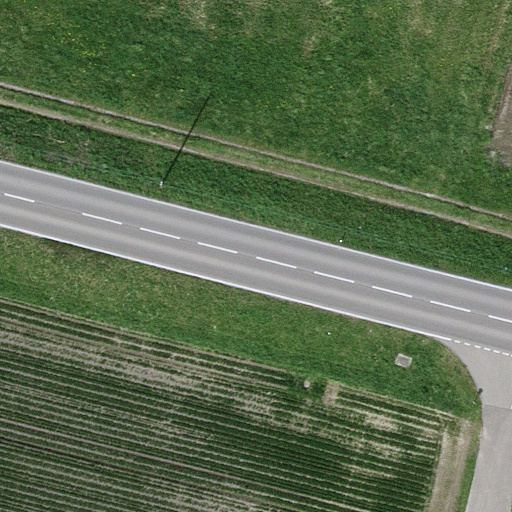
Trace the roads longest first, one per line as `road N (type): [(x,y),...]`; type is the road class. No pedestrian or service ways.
road 1 (track): [(511,243),(0,109)]
road 2 (primary): [(0,192),(511,320)]
